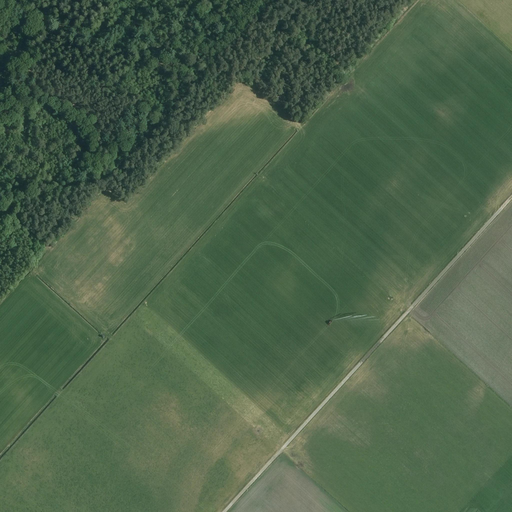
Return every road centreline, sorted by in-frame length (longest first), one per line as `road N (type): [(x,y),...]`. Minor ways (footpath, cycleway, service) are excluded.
road 1 (track): [(0,4),(124,52),(221,56)]
road 2 (track): [(221,56),(110,176)]
